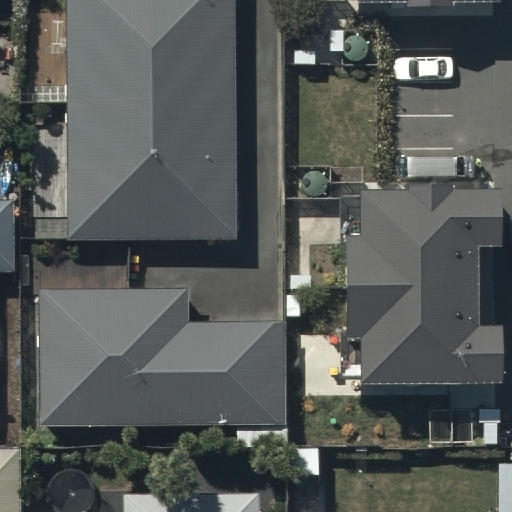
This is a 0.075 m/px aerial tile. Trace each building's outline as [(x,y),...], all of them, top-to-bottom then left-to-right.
[(231,0),(64,0),(65,248),(233,248),(231,0)] [(359,0),(360,13),(406,12),(406,19),(455,19),(455,14),(500,13),(500,0),(359,0)] [(409,202),(359,202),(360,247),(343,247),(344,349),(363,348),(363,395),(502,394),(502,337),(493,337),(493,258),(501,258),(500,200),(453,201),(453,195),(409,195),(409,202)] [(0,278),(14,278),(14,208),(0,208),(0,278)] [(227,320),(227,330),(185,330),(185,298),(36,298),(36,435),(235,435),(235,456),(283,456),(283,330),(251,330),(251,320),(227,320)] [(0,511),(12,511),(12,448),(0,447),(0,511)] [(511,511),(511,468),(503,469),(502,511),(511,511)] [(259,511),(259,501),(122,501),(122,511),(259,511)]
